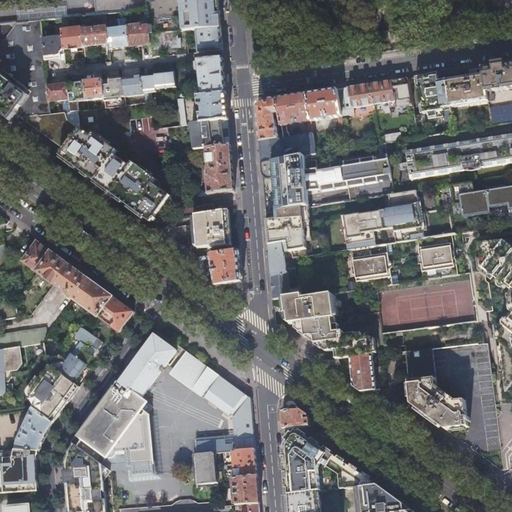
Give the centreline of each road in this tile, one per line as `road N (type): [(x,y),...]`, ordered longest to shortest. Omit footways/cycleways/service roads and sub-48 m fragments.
road 1 (residential): [(242,89),(511,46)]
road 2 (secondary): [(262,354),(480,511)]
road 3 (residential): [(262,354),(242,89)]
road 4 (residential): [(54,511),(53,448),(172,286)]
road 5 (secondary): [(0,159),(172,286)]
road 6 (residential): [(275,511),(262,354)]
